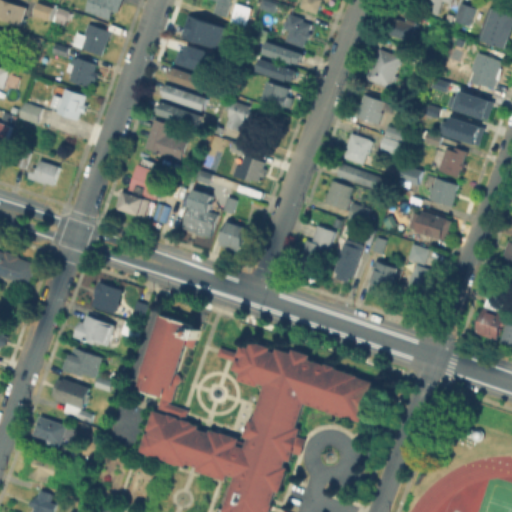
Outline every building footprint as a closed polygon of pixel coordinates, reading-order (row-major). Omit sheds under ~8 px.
[(0,0),(11,0),(28,6),(22,24),(0,15),(0,0)] [(38,0),(54,5),(50,18),(33,13),(38,0)] [(121,0),(118,11),(114,10),(111,18),(86,9),(89,0),(121,0)] [(233,0),(228,16),(215,11),(218,0),(233,0)] [(233,17),(238,0),(252,5),(247,21),(233,17)] [(272,0),(278,2),(275,11),(260,6),(262,0),(272,0)] [(322,0),(318,12),(300,5),(302,0),(322,0)] [(460,0),(458,8),(449,5),(451,2),(445,0),(442,0),(439,12),(429,9),(430,3),(425,1),(425,0),(460,0)] [(479,6),(472,24),(456,19),(463,1),(479,6)] [(511,12),(511,35),(508,46),(480,36),(492,5),(511,12)] [(72,11),(70,19),(67,18),(65,23),(56,20),(60,7),(72,11)] [(305,17),(304,19),(312,22),(310,31),(312,32),(310,38),(308,37),(305,45),(287,39),(291,28),(286,27),(286,25),(284,24),(286,18),(288,19),(291,12),(305,17)] [(219,48),(180,34),(187,13),(226,26),(219,48)] [(416,23),(411,38),(383,29),(388,14),(416,23)] [(112,29),(103,54),(83,47),(88,34),(86,34),(90,21),(112,29)] [(0,29),(9,33),(9,34),(13,36),(10,45),(5,44),(1,55),(0,54),(0,29)] [(34,34),(32,43),(18,39),(20,30),(34,34)] [(265,50),(268,39),(304,50),(301,61),(265,50)] [(173,61),(180,40),(217,52),(210,73),(173,61)] [(53,49),(57,41),(71,48),(67,56),(53,49)] [(381,47),(391,51),(392,48),(398,50),(397,54),(402,55),(401,58),(403,59),(401,64),(399,63),(391,85),(368,77),(370,71),(372,71),(376,59),(374,58),(376,53),(379,54),(381,47)] [(503,67),(501,78),(498,77),(495,87),(471,79),(474,69),(472,68),(478,51),(504,60),(502,66),(503,67)] [(258,66),(262,54),(297,67),(294,78),(258,66)] [(100,71),(97,79),(93,78),(91,86),(71,79),(79,56),(98,62),(96,70),(100,71)] [(0,64),(12,69),(5,87),(0,85),(0,64)] [(166,77),(170,65),(213,79),(209,92),(166,77)] [(434,76),(447,81),(445,89),(431,85),(434,76)] [(266,97),(272,77),(293,84),(287,103),(266,97)] [(166,93),(170,82),(209,95),(205,106),(166,93)] [(86,92),(83,101),(86,102),(84,109),(80,108),(78,116),(56,108),(57,105),(50,103),(54,91),(61,94),(65,84),(86,92)] [(491,99),(485,117),(449,106),(449,105),(444,104),(448,92),(453,93),(455,87),(491,99)] [(394,103),(392,111),(383,108),(382,110),(383,111),(379,122),(357,114),(365,92),(394,103)] [(41,104),(36,120),(18,114),(23,98),(41,104)] [(159,110),(163,98),(204,112),(200,124),(159,110)] [(234,99),(253,106),(246,127),(226,120),(234,99)] [(436,116),(424,112),(427,102),(439,106),(436,116)] [(478,144),(436,130),(440,119),(448,121),(450,114),(484,126),(478,144)] [(170,127),(169,128),(180,132),(178,137),(187,140),(181,158),(146,146),(156,117),(171,122),(170,127)] [(0,120),(14,125),(7,144),(0,141),(0,120)] [(407,132),(405,139),(385,133),(388,124),(404,129),(403,131),(407,132)] [(443,135),(440,144),(425,139),(428,130),(443,135)] [(374,140),(370,152),(368,151),(364,162),(344,155),(353,131),(372,137),(371,139),(374,140)] [(401,139),(397,152),(381,147),(385,134),(401,139)] [(456,145),(469,149),(465,161),(466,162),(464,168),(462,167),(459,175),(440,168),(448,146),(455,149),(456,145)] [(268,167),(264,175),(261,174),(259,180),(252,178),(252,179),(239,174),(247,153),(266,160),(264,166),(268,167)] [(61,165),(55,183),(48,180),(47,182),(30,176),(34,165),(39,167),(42,158),(61,165)] [(343,160),(392,178),(387,191),(339,173),(343,160)] [(165,170),(156,196),(129,186),(137,161),(165,170)] [(407,165),(422,169),(418,182),(403,178),(407,165)] [(214,172),(211,181),(198,177),(201,168),(214,172)] [(196,171),(193,180),(186,178),(189,169),(196,171)] [(460,183),(453,204),(431,197),(433,189),(430,189),(432,185),(435,186),(438,176),(460,183)] [(355,186),(347,207),(326,200),(328,194),(325,193),(327,189),(330,190),(334,178),(355,186)] [(196,184),(215,190),(210,208),(221,212),(214,235),(183,225),(196,184)] [(149,196),(144,213),(119,205),(120,204),(115,202),(120,187),(149,196)] [(418,192),(416,200),(403,196),(406,188),(418,192)] [(238,198),(233,212),(224,208),(229,194),(238,198)] [(168,205),(156,201),(150,217),(162,221),(168,205)] [(371,206),(366,222),(349,216),(353,201),(371,206)] [(453,219),(446,238),(443,237),(443,238),(417,229),(424,209),(453,219)] [(248,227),(241,246),(240,245),(239,249),(221,243),(222,239),(221,238),(228,218),(235,220),(234,222),(248,227)] [(337,230),(326,261),(322,260),(317,274),(298,267),(308,238),(314,240),(320,223),(337,230)] [(377,228),(373,242),(362,239),(367,225),(377,228)] [(388,237),(383,252),(373,248),(378,234),(388,237)] [(365,243),(354,277),(351,275),(350,279),(338,276),(340,270),(336,269),(347,237),(365,243)] [(431,247),(426,262),(409,256),(414,242),(431,247)] [(0,248),(6,251),(7,250),(21,254),(20,256),(38,262),(30,284),(0,273),(0,248)] [(400,266),(390,297),(370,290),(377,270),(374,269),(377,259),(400,266)] [(436,269),(425,298),(406,290),(418,262),(436,269)] [(121,301),(119,306),(118,305),(116,312),(93,303),(96,294),(95,294),(100,279),(124,288),(119,300),(121,301)] [(511,300),(499,339),(477,331),(489,293),(511,300)] [(150,302),(144,317),(133,313),(139,298),(150,302)] [(310,357),(325,362),(325,360),(337,364),(336,366),(360,374),(360,375),(375,380),(372,388),(376,389),(367,414),(364,413),(362,419),(304,400),(296,424),(300,425),(297,433),(304,435),(298,452),(292,449),(289,458),(285,457),(282,464),(286,465),(279,489),(274,487),(265,511),(221,511),(222,510),(221,510),(233,474),(227,472),(226,477),(195,467),(196,464),(185,461),(185,463),(138,448),(144,430),(147,431),(148,428),(145,427),(152,407),(155,408),(160,393),(145,387),(143,391),(133,387),(140,368),(138,367),(140,361),(142,362),(142,360),(145,361),(161,312),(200,325),(193,345),(186,343),(177,372),(179,372),(179,375),(178,380),(176,381),(170,399),(168,399),(168,401),(188,408),(185,418),(198,423),(197,426),(208,430),(209,427),(239,437),(237,443),(243,445),(246,435),(243,434),(249,417),(252,418),(262,386),(238,378),(241,370),(232,367),(235,359),(217,353),(220,344),(238,350),(240,343),(249,346),(251,338),(272,345),(271,348),(275,349),(276,346),(291,351),(293,346),(311,353),(310,357)] [(511,344),(502,341),(511,312),(511,344)] [(89,314),(116,323),(109,344),(98,340),(98,343),(76,335),(81,319),(86,321),(89,314)] [(143,324),(139,337),(122,331),(127,319),(143,324)] [(10,335),(6,344),(3,343),(0,350),(0,328),(7,331),(6,334),(10,335)] [(76,345),(105,356),(97,376),(84,371),(83,374),(63,367),(69,352),(73,354),(76,345)] [(115,381),(111,390),(95,384),(99,375),(115,381)] [(65,377),(92,386),(89,392),(90,393),(87,402),(86,402),(84,407),(83,406),(82,409),(94,413),(92,421),(78,416),(79,415),(65,410),(68,401),(53,395),(60,377),(65,378),(65,377)] [(69,424),(63,442),(35,433),(42,414),(69,424)] [(58,465),(55,474),(50,472),(47,481),(30,475),(33,466),(30,465),(33,456),(58,465)] [(91,465),(87,475),(80,472),(84,462),(91,465)] [(51,491),(48,499),(57,502),(54,511),(50,511),(49,511),(33,511),(35,506),(30,504),(32,498),(35,500),(36,495),(39,496),(42,488),(51,491)]
